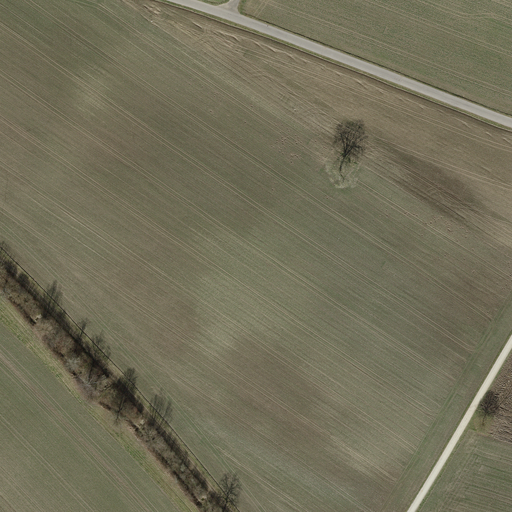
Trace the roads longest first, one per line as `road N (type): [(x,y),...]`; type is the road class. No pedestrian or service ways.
road 1 (track): [(174,0),(511,124)]
road 2 (track): [(0,258),(120,381),(230,511)]
road 3 (track): [(511,342),(410,511)]
